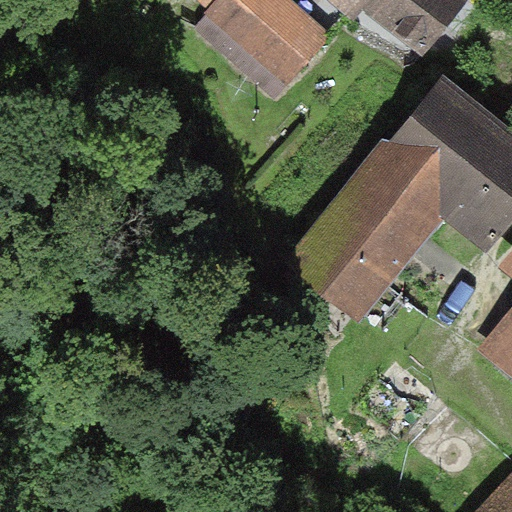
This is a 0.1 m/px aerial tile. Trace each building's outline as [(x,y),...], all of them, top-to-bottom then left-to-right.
[(273,102),(328,36),(283,0),(194,0),(206,10),(188,31),(273,102)] [(358,0),(421,51),(462,0),(358,0)] [(511,217),(511,128),(444,73),(293,260),(365,317),(445,218),(485,250),(511,217)] [(511,256),(507,262),(511,266),(511,311),(483,347),(511,370),(511,256)] [(511,511),(511,481),(481,511),(511,511)]
